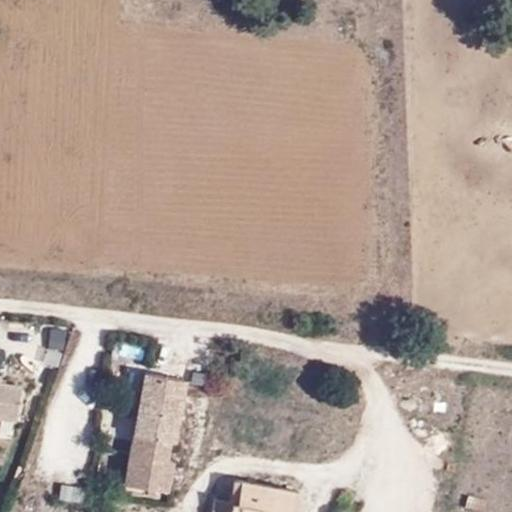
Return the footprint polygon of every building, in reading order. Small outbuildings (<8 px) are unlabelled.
[(54,327),(16,320),(11,344),(51,350),(54,327)] [(164,489),(169,459),(172,440),(181,380),(144,374),(127,483),(164,489)] [(0,418),(15,421),(20,387),(0,383),(0,418)] [(172,440),(169,459),(179,460),(182,441),(172,440)] [(179,460),(169,459),(164,489),(189,493),(193,462),(179,460)] [(230,511),(291,511),(295,490),(235,481),(232,501),(230,511)] [(212,511),(230,511),(232,501),(214,498),(212,511)]
